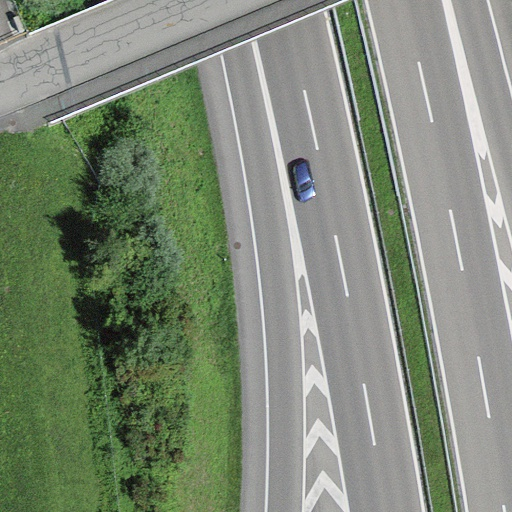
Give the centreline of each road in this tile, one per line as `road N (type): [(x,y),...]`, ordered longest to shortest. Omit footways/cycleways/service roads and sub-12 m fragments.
road 1 (motorway): [(281,0),(384,511)]
road 2 (motorway): [(505,511),(405,0)]
road 3 (motorway): [(257,0),(282,388),(279,511)]
road 4 (unclassified): [(0,88),(216,0)]
road 5 (motorway): [(511,217),(441,0)]
